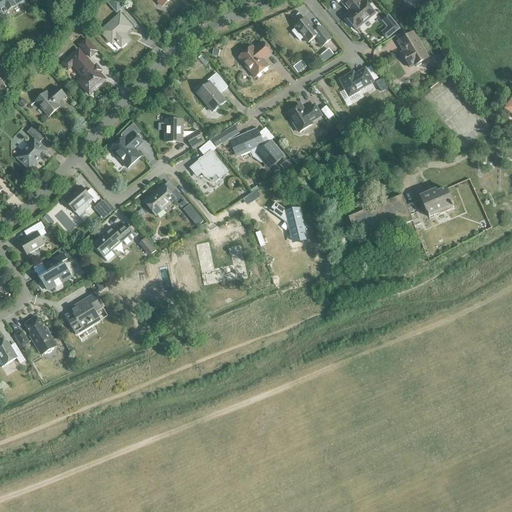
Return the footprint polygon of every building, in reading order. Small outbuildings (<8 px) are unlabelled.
[(0,0),(0,8),(4,15),(27,0),(0,0)] [(107,0),(106,2),(117,14),(126,6),(120,0),(107,0)] [(364,2),(362,4),(358,0),(346,0),(342,4),(348,11),(349,10),(351,13),(345,18),(356,30),(375,14),(364,2)] [(115,42),(121,48),(129,41),(123,34),(131,28),(120,15),(101,32),(112,45),(115,42)] [(321,27),(316,32),(306,19),(295,28),(292,31),(297,37),(300,35),(308,44),(315,38),(322,47),(331,39),(321,27)] [(420,63),(428,59),(412,33),(397,42),(401,49),(402,48),(404,52),(401,54),(409,69),(413,67),(415,66),(416,68),(421,65),(420,63)] [(79,46),(90,58),(96,52),(86,40),(79,46)] [(262,60),(271,53),(262,43),(254,50),(252,47),(238,59),(255,78),(268,67),(262,60)] [(96,67),(94,69),(79,51),(63,64),(68,70),(72,66),(83,78),(78,83),(89,95),(105,81),(98,73),(99,69),(96,67)] [(359,91),(373,83),(365,69),(354,76),(353,73),(339,81),(345,91),(344,91),(348,99),(360,92),(359,91)] [(197,94),(213,113),(225,102),(219,95),(228,88),(216,74),(207,82),(209,84),(197,94)] [(57,104),(65,97),(57,88),(49,96),(46,93),(36,102),(49,117),(60,108),(57,104)] [(308,111),(304,113),(300,106),(287,114),(291,119),(290,121),(293,126),(295,126),(299,133),(312,126),(310,123),(320,117),(314,106),(307,110),(308,111)] [(321,111),(328,120),(333,116),(326,107),(321,111)] [(198,131),(194,133),(182,133),(182,121),(166,121),(165,143),(182,143),(182,138),(186,138),(190,145),(202,138),(198,131)] [(135,150),(142,143),(137,137),(142,132),(134,124),(129,128),(134,134),(126,140),(123,138),(110,150),(128,169),(141,157),(135,150)] [(29,171),(47,152),(39,144),(44,139),(32,128),(27,133),(34,140),(29,146),(23,140),(17,147),(23,152),(17,159),(29,171)] [(266,138),(261,140),(257,131),(236,140),(242,155),(250,151),(252,157),(260,164),(268,161),(273,166),(284,153),(266,138)] [(213,141),(216,147),(229,139),(226,133),(213,141)] [(216,174),(220,179),(227,172),(211,153),(215,150),(209,143),(200,151),(205,157),(191,169),(197,177),(202,173),(205,178),(211,178),(216,174)] [(175,191),(171,195),(164,186),(144,203),(155,216),(175,200),(182,208),(186,204),(175,191)] [(91,190),(86,194),(81,188),(65,201),(74,213),(91,199),(95,204),(99,200),(91,190)] [(452,209),(453,208),(446,190),(436,194),(435,191),(428,194),(429,197),(422,200),(429,218),(437,215),(436,213),(451,207),(452,209)] [(413,203),(406,206),(402,196),(349,218),(359,244),(412,222),(414,227),(421,223),(413,203)] [(99,205),(103,210),(107,207),(102,202),(99,205)] [(270,211),(269,211),(290,226),(294,242),(306,239),(304,233),(309,227),(302,222),(299,211),(290,213),(276,203),(271,209),(274,211),(273,213),(270,211)] [(20,242),(27,256),(45,245),(40,238),(47,235),(44,229),(41,223),(29,230),(32,235),(20,242)] [(126,245),(136,237),(126,225),(116,233),(112,228),(92,245),(107,262),(115,255),(112,251),(123,242),(126,245)] [(141,243),(151,255),(156,251),(146,239),(141,243)] [(209,246),(196,248),(200,279),(205,278),(207,290),(227,285),(225,278),(235,276),(236,284),(247,281),(241,247),(230,249),(232,262),(211,266),(209,246)] [(38,280),(42,286),(48,295),(74,280),(65,267),(69,265),(64,255),(43,268),(46,275),(38,280)] [(65,316),(76,336),(100,321),(95,313),(102,308),(94,295),(70,310),(72,312),(65,316)] [(37,318),(36,319),(35,318),(26,324),(25,325),(31,336),(30,337),(42,356),(56,348),(45,328),(43,329),(37,318)] [(15,336),(22,347),(28,344),(22,332),(15,336)] [(18,349),(13,352),(7,342),(0,345),(0,358),(1,360),(0,360),(0,365),(2,368),(17,359),(20,364),(25,361),(18,349)]
